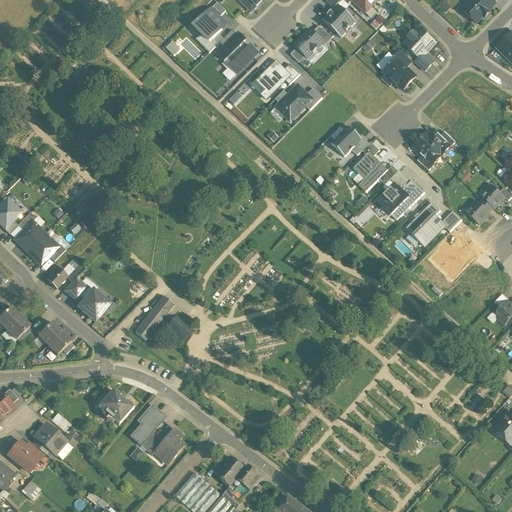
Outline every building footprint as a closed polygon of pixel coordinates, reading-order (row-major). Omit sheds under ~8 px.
[(238,0),(251,13),(263,0),(238,0)] [(325,0),(324,1),(334,10),(338,5),(339,6),(343,1),(341,0),(325,0)] [(350,0),(352,2),(365,14),(366,13),(372,7),(378,0),(350,0)] [(492,4),(487,0),(473,0),(463,11),(476,24),(482,18),(484,19),(490,13),(488,12),(495,5),(493,4),(492,4)] [(226,12),(217,4),(212,9),(220,18),(226,12)] [(339,6),(338,5),(334,10),(322,22),(341,39),(356,23),(339,6)] [(379,14),(372,7),(366,13),(373,20),(379,14)] [(212,9),(203,18),(200,17),(199,22),(194,27),(209,42),(222,30),(220,27),(222,25),(220,22),(222,20),(220,18),(212,9)] [(379,17),(371,26),(377,31),(385,23),(379,17)] [(320,27),(313,34),(323,44),(326,46),(332,40),(320,27)] [(434,44),(419,30),(416,33),(415,33),(413,34),(411,36),(409,38),(408,41),(406,44),(410,48),(409,50),(411,52),(412,54),(415,56),(416,54),(421,58),(424,55),(434,44)] [(224,48),(237,35),(232,31),(219,44),(224,48)] [(310,31),(294,47),(297,50),(305,58),(307,60),(323,44),(313,34),(310,31)] [(511,33),(496,49),(511,64),(511,33)] [(230,68),(238,75),(258,54),(251,47),(247,51),(242,46),(246,41),(238,34),(237,35),(224,48),(217,56),(224,63),(228,59),(233,65),(230,68)] [(175,56),(182,50),(174,42),(168,48),(175,56)] [(305,58),(297,50),(291,56),(299,64),(305,58)] [(397,60),(407,69),(412,64),(400,52),(394,57),(397,60)] [(421,58),(416,64),(425,72),(434,63),(424,55),(421,58)] [(407,69),(397,60),(384,74),(385,76),(394,84),(403,92),(416,78),(407,69)] [(259,94),(266,101),(285,82),(290,76),(284,70),(275,62),(255,83),(263,90),(259,94)] [(285,82),(289,86),(300,75),(289,65),(284,70),(290,76),(285,82)] [(390,88),(394,84),(385,76),(381,80),(390,88)] [(279,106),(276,109),(291,123),(306,107),(312,101),(307,96),(298,87),(288,97),(279,106)] [(306,107),(310,112),(322,99),(313,90),(307,96),(312,101),(306,107)] [(279,106),(288,97),(284,93),(275,101),(279,106)] [(334,144),(332,146),(345,158),(351,152),(362,140),(349,128),(344,134),(334,144)] [(434,131),(429,136),(427,134),(413,149),(422,157),(432,167),(433,166),(450,148),(451,147),(440,137),(434,131)] [(455,143),(445,133),(440,137),(451,147),(450,148),(451,148),(455,143)] [(363,139),(351,152),(357,157),(369,145),(363,139)] [(371,143),(369,145),(362,152),(367,156),(369,154),(374,158),(380,152),(371,143)] [(374,158),(369,154),(367,156),(353,170),(365,181),(359,187),(366,194),(379,180),(388,172),(374,158)] [(432,167),(422,157),(417,162),(428,172),(433,167),(433,166),(432,167)] [(392,167),(379,180),(385,186),(390,181),(398,173),(392,167)] [(394,185),(401,192),(410,183),(399,172),(398,173),(390,181),(394,185)] [(394,185),(377,203),(397,222),(424,194),(411,182),(410,183),(401,192),(394,185)] [(500,194),(491,186),(484,193),(486,194),(482,199),(493,209),(494,210),(502,201),(503,201),(505,199),(500,194)] [(511,198),(511,197),(504,189),(500,194),(505,199),(508,202),(511,198)] [(6,199),(0,205),(0,227),(4,231),(21,214),(6,199)] [(480,205),(476,201),(469,208),(471,210),(467,215),(479,226),(488,217),(490,215),(489,213),(480,205)] [(493,209),(484,201),(480,205),(489,213),(493,209)] [(432,204),(407,229),(425,248),(445,228),(442,225),(435,218),(441,213),(432,204)] [(454,213),(442,225),(445,228),(450,234),(462,222),(454,213)] [(29,215),(18,227),(22,230),(32,220),(33,219),(29,215)] [(46,234),(32,220),(22,230),(14,239),(28,252),(46,234)] [(435,257),(454,275),(474,254),(451,233),(442,243),(445,247),(435,257)] [(60,247),(46,234),(28,252),(42,266),(50,258),(60,247)] [(60,247),(50,258),(54,262),(66,251),(61,247),(60,247)] [(73,260),(64,271),(69,276),(68,278),(67,279),(72,283),(77,278),(84,270),(73,260)] [(64,271),(59,267),(58,269),(68,278),(69,276),(64,271)] [(58,269),(57,268),(46,281),(56,290),(67,279),(68,278),(58,269)] [(0,272),(0,288),(8,280),(0,272)] [(72,283),(64,292),(75,302),(88,288),(77,278),(72,283)] [(75,302),(72,305),(94,324),(112,305),(90,286),(88,288),(75,302)] [(162,300),(137,331),(135,333),(146,341),(147,339),(162,319),(170,325),(173,321),(165,316),(172,307),(172,308),(173,306),(163,298),(161,300),(162,300)] [(511,307),(506,303),(495,315),(499,318),(497,320),(505,327),(508,323),(511,318),(511,307)] [(6,304),(0,309),(0,314),(2,316),(9,308),(6,304)] [(30,328),(10,308),(9,308),(2,316),(0,317),(0,324),(16,341),(29,328),(30,328)] [(170,325),(165,331),(185,346),(197,331),(177,316),(173,321),(170,325)] [(71,343),(52,323),(38,336),(57,356),(62,351),(70,343),(71,343)] [(29,328),(21,336),(24,340),(32,332),(29,328)] [(34,332),(26,339),(30,343),(38,336),(34,332)] [(70,343),(62,351),(66,355),(74,347),(70,343)] [(469,348),(460,358),(466,363),(475,353),(469,348)] [(511,396),(511,388),(509,386),(503,393),(509,399),(511,396)] [(22,396),(15,388),(11,392),(17,399),(22,396)] [(11,392),(9,390),(2,397),(11,406),(18,400),(11,392)] [(125,404),(119,399),(120,398),(113,391),(99,407),(105,413),(105,414),(112,420),(113,419),(119,425),(133,409),(126,403),(125,404)] [(2,397),(1,395),(0,394),(0,418),(12,407),(11,406),(2,397)] [(152,406),(138,422),(142,426),(131,438),(141,447),(153,434),(163,422),(159,418),(162,414),(152,406)] [(511,413),(511,412),(494,431),(494,435),(497,437),(501,437),(504,434),(511,441),(511,442),(510,445),(511,446),(511,444),(511,413)] [(69,428),(57,418),(57,417),(56,417),(52,422),(65,433),(69,428)] [(63,440),(46,426),(34,439),(37,442),(42,446),(43,445),(49,451),(55,456),(62,449),(67,444),(63,440)] [(163,444),(155,453),(155,454),(163,461),(166,457),(172,463),(185,448),(179,442),(182,438),(179,435),(179,434),(175,430),(163,444)] [(163,444),(153,434),(141,447),(153,457),(155,454),(155,453),(163,444)] [(77,444),(67,436),(63,440),(67,444),(72,449),(77,444)] [(42,446),(37,442),(33,447),(43,455),(45,456),(49,451),(43,445),(42,446)] [(29,451),(19,443),(8,456),(29,474),(40,461),(39,460),(29,451)] [(43,455),(33,447),(29,451),(39,460),(43,455)] [(235,461),(228,469),(225,467),(218,476),(231,487),(237,480),(245,470),(235,461)] [(14,477),(0,465),(0,488),(3,491),(14,477)] [(262,478),(248,467),(245,470),(237,480),(241,484),(251,491),(262,478)] [(204,511),(219,495),(195,474),(175,497),(192,511),(204,511)] [(231,487),(228,491),(232,495),(236,491),(241,484),(237,480),(231,487)] [(40,491),(30,483),(21,493),(31,501),(40,491)] [(232,495),(228,491),(222,497),(238,510),(243,504),(242,502),(241,502),(232,495)] [(245,498),(236,491),(232,495),(241,502),(242,502),(245,498)] [(93,509),(96,511),(101,511),(108,505),(92,492),(87,498),(96,506),(93,509)] [(222,497),(222,496),(208,511),(236,511),(238,510),(222,497)] [(297,511),(301,508),(287,498),(283,504),(281,502),(277,507),(279,509),(276,511),(297,511)]
